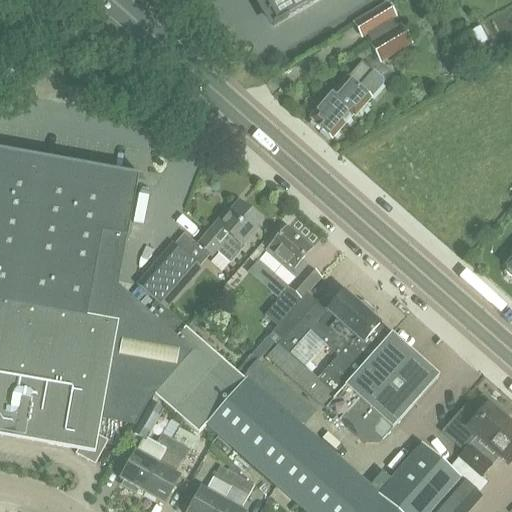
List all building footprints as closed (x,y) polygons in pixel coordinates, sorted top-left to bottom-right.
[(321,0),(266,0),(280,24),(321,0)] [(353,23),(362,39),(397,18),(388,2),(353,23)] [(398,26),(369,44),(381,65),(413,45),(401,25),(398,26)] [(333,139),(354,116),(356,117),(360,113),(364,112),(367,108),(367,104),(371,99),(383,85),(383,80),(362,62),(347,79),(311,120),(333,139)] [(0,435),(77,449),(75,453),(94,464),(107,440),(97,435),(99,422),(134,428),(143,412),(153,394),(154,396),(175,413),(199,435),(209,424),(245,381),(242,379),(236,373),(224,363),(221,360),(214,353),(188,329),(167,311),(157,302),(156,303),(155,303),(145,315),(142,312),(117,289),(118,287),(138,177),(0,152),(0,435)] [(231,265),(246,248),(242,244),(262,222),(241,203),(226,220),(224,218),(199,246),(210,257),(215,251),(231,265)] [(312,250),(288,228),(267,252),(297,279),(289,288),(302,299),(303,299),(321,279),(308,267),(306,269),(300,263),(312,250)] [(156,298),(166,307),(201,266),(172,241),(136,283),(156,298)] [(372,319),(374,312),(363,303),(356,305),(343,294),(328,311),(329,312),(320,322),(319,321),(312,330),(301,320),(312,307),(303,299),(302,299),(269,337),(279,345),(289,355),(310,331),(338,357),(317,380),(335,398),(336,398),(392,334),(390,336),(379,326),(372,319)] [(392,334),(336,398),(335,398),(325,410),(364,445),(379,445),(440,376),(392,334)] [(462,477),(471,467),(462,459),(451,472),(422,446),(391,480),(383,474),(370,488),(245,381),(209,424),(306,511),(431,511),(437,506),(460,479),(462,477)] [(511,420),(483,396),(472,409),(467,404),(455,418),(477,437),(460,457),(462,459),(471,467),(511,420)] [(150,404),(133,434),(143,440),(146,438),(161,410),(150,404)] [(511,420),(471,467),(482,478),(500,457),(510,466),(511,463),(511,420)] [(135,453),(120,480),(124,482),(122,486),(136,494),(138,490),(142,492),(157,465),(164,452),(170,441),(162,436),(157,444),(146,438),(143,440),(136,453),(135,453)] [(188,451),(170,441),(164,452),(182,462),(188,451)] [(219,469),(213,479),(231,489),(240,471),(232,464),(226,473),(219,469)] [(175,475),(157,465),(142,492),(164,505),(179,478),(175,475)] [(240,471),(231,489),(249,499),(255,487),(237,477),(240,471)] [(463,511),(479,494),(462,477),(460,479),(437,506),(443,511),(463,511)] [(216,511),(222,501),(200,489),(187,511),(216,511)] [(241,511),(222,501),(216,511),(241,511)]
